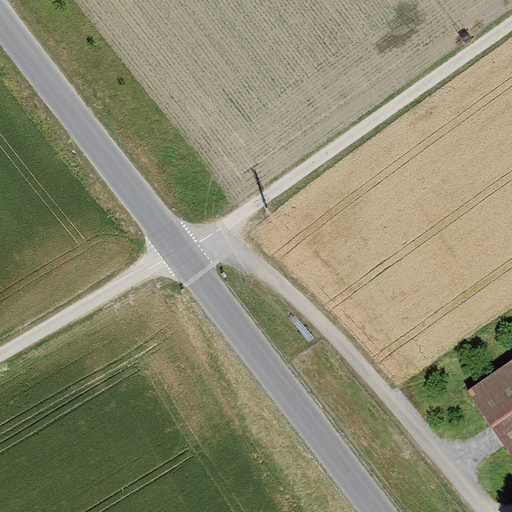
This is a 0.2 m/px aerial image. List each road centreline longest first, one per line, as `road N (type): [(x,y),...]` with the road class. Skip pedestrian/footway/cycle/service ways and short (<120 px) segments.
road 1 (tertiary): [(0,17),(380,511)]
road 2 (track): [(511,24),(235,220),(0,356)]
road 3 (track): [(485,511),(329,330),(210,233)]
